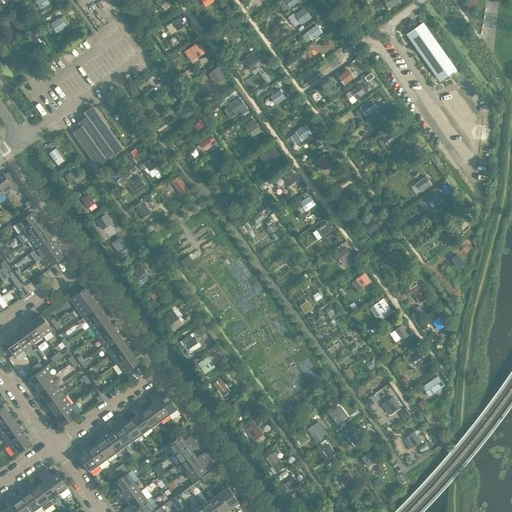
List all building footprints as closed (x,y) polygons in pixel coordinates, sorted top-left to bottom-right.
[(41,9),(49,3),(47,0),(38,0),(35,2),(41,9)] [(382,0),(388,9),(400,1),(399,0),(382,0)] [(296,28),(310,17),(304,8),(289,19),(296,28)] [(21,16),(12,22),(18,31),(27,25),(21,16)] [(177,31),(186,25),(180,16),(171,22),(177,31)] [(56,33),(66,27),(59,18),(50,24),(56,33)] [(422,23),(406,35),(414,45),(420,55),(432,71),(434,75),(451,63),(422,23)] [(311,40),(321,32),(316,25),(306,32),(311,40)] [(232,40),(239,34),(234,26),(226,32),(232,40)] [(36,35),(27,41),(34,52),(43,45),(36,35)] [(196,58),(205,52),(199,42),(189,48),(196,58)] [(251,71),(261,64),(255,56),(245,63),(251,71)] [(332,70),(340,64),(335,57),(327,62),(332,70)] [(215,83),(224,77),(217,67),(208,74),(215,83)] [(343,85),(354,78),(348,70),(337,77),(343,85)] [(145,98),(155,91),(150,84),(140,91),(145,98)] [(356,100),(365,93),(359,84),(349,92),(356,100)] [(275,106),(286,98),(279,89),(269,96),(275,106)] [(171,104),(179,99),(173,91),(166,96),(171,104)] [(236,115),(246,108),(238,97),(228,105),(236,115)] [(365,115),(376,107),(371,100),(360,108),(365,115)] [(122,148),(93,107),(92,107),(84,113),(87,117),(78,123),(81,127),(73,133),(97,166),(105,160),(104,158),(112,153),(113,154),(122,148)] [(185,108),(178,114),(184,122),(192,117),(185,108)] [(378,131),(388,124),(382,115),(372,122),(378,131)] [(248,133),(258,126),(253,119),(243,126),(248,133)] [(301,141),(311,134),(305,125),(295,132),(301,141)] [(389,147),(398,139),(391,131),(382,138),(389,147)] [(204,152),(212,146),(207,138),(198,144),(204,152)] [(269,161),(279,154),(272,144),(262,151),(269,161)] [(400,160),(409,153),(403,146),(394,152),(400,160)] [(61,156),(55,149),(49,154),(54,161),(61,156)] [(323,171),(332,164),(324,153),(315,160),(323,171)] [(215,165),(222,160),(218,154),(210,159),(215,165)] [(148,172),(158,165),(152,157),(143,164),(148,172)] [(70,183),(79,176),(74,169),(65,176),(70,183)] [(288,187),(297,180),(290,170),(281,177),(288,187)] [(20,187),(8,171),(4,174),(2,172),(0,173),(0,188),(4,194),(13,188),(15,191),(20,187)] [(181,196),(190,190),(178,175),(170,181),(181,196)] [(421,193),(431,185),(425,176),(414,185),(421,193)] [(139,177),(131,183),(137,191),(145,185),(139,177)] [(431,207),(442,200),(437,192),(426,200),(431,207)] [(95,203),(88,194),(81,198),(88,208),(95,203)] [(148,199),(151,207),(159,205),(156,196),(148,199)] [(305,212),(315,205),(309,196),(299,203),(305,212)] [(143,219),(150,213),(142,202),(134,207),(143,219)] [(31,212),(16,223),(22,232),(37,221),(31,212)] [(9,219),(7,216),(4,213),(0,215),(0,225),(0,226),(9,219)] [(110,221),(105,215),(97,220),(101,227),(110,221)] [(369,235),(378,228),(372,220),(363,226),(369,235)] [(22,232),(17,236),(23,245),(28,241),(44,230),(37,221),(22,232)] [(326,223),(316,230),(321,237),(332,231),(326,223)] [(44,230),(28,241),(35,250),(50,239),(44,230)] [(120,236),(111,242),(121,256),(129,250),(120,236)] [(35,250),(30,253),(36,262),(41,259),(56,248),(50,239),(35,250)] [(56,248),(41,259),(48,268),(63,257),(56,248)] [(345,248),(335,256),(340,263),(341,262),(345,267),(354,260),(350,255),(351,255),(345,248)] [(396,265),(401,260),(394,250),(383,259),(389,267),(395,263),(396,265)] [(137,278),(145,273),(140,265),(132,271),(137,278)] [(364,273),(355,279),(361,288),(370,282),(364,273)] [(418,284),(409,290),(416,299),(425,293),(418,284)] [(153,299),(163,292),(158,285),(148,292),(153,299)] [(76,308),(92,297),(85,287),(69,298),(76,308)] [(83,317),(98,306),(92,297),(76,308),(83,317)] [(379,315),(389,308),(382,299),(373,305),(379,315)] [(308,303),(301,308),(305,314),(312,308),(308,303)] [(90,327),(105,316),(98,306),(83,317),(90,327)] [(178,318),(172,310),(165,315),(171,324),(178,318)] [(52,330),(41,315),(31,322),(42,337),(52,330)] [(96,336),(111,325),(105,316),(90,327),(96,336)] [(440,316),(430,324),(438,333),(448,326),(440,316)] [(42,337),(31,322),(22,328),(33,343),(42,337)] [(103,345),(118,334),(111,325),(96,336),(103,345)] [(401,340),(409,335),(401,325),(394,330),(401,340)] [(33,343),(22,328),(13,335),(23,350),(33,343)] [(197,340),(192,333),(182,340),(187,347),(197,340)] [(109,354),(125,343),(118,334),(103,345),(109,354)] [(23,350),(13,335),(3,342),(14,357),(23,350)] [(116,364),(131,353),(125,343),(109,354),(116,364)] [(416,366),(426,359),(419,350),(409,357),(416,366)] [(123,373),(138,362),(131,353),(116,364),(123,373)] [(204,373),(214,367),(207,356),(197,363),(204,373)] [(36,388),(51,377),(44,367),(29,378),(36,388)] [(217,375),(210,381),(217,389),(224,384),(217,375)] [(429,381),(422,387),(428,396),(444,385),(438,376),(434,378),(433,377),(428,380),(429,381)] [(43,397),(58,386),(51,377),(36,388),(43,397)] [(49,406),(64,395),(58,386),(43,397),(49,406)] [(178,409),(166,393),(162,397),(157,390),(152,393),(169,416),(178,409)] [(169,416),(152,393),(148,396),(153,403),(148,406),(160,422),(169,416)] [(56,416),(71,405),(64,395),(49,406),(56,416)] [(392,411),(400,406),(393,396),(385,402),(392,411)] [(160,422),(148,406),(144,409),(139,402),(135,405),(151,428),(160,422)] [(244,413),(236,402),(229,408),(236,419),(244,413)] [(63,425),(78,414),(71,405),(56,416),(63,425)] [(151,428),(135,405),(130,409),(135,415),(131,419),(142,434),(151,428)] [(0,423),(10,416),(3,406),(0,408),(0,423)] [(337,425),(344,419),(336,409),(329,414),(337,425)] [(142,434),(131,419),(127,422),(122,415),(117,418),(133,441),(142,434)] [(0,433),(2,436),(17,425),(10,416),(0,423),(0,433)] [(133,441),(117,418),(113,421),(118,428),(113,431),(125,447),(133,441)] [(251,438),(261,431),(254,423),(245,430),(251,438)] [(318,423),(308,430),(312,436),(322,429),(318,423)] [(8,445),(24,434),(17,425),(2,436),(8,445)] [(125,447),(113,431),(109,434),(104,427),(100,431),(116,453),(125,447)] [(358,435),(353,429),(345,434),(350,441),(358,435)] [(408,435),(415,445),(422,439),(416,430),(408,435)] [(116,453),(100,431),(95,434),(100,441),(96,444),(107,459),(116,453)] [(15,455),(30,444),(24,434),(8,445),(15,455)] [(173,454),(194,439),(190,435),(184,440),(180,435),(167,445),(173,454)] [(193,453),(190,449),(197,444),(194,439),(173,454),(179,463),(193,453)] [(107,459),(96,444),(91,447),(87,440),(82,443),(98,466),(107,459)] [(98,466),(82,443),(78,446),(83,453),(78,456),(89,472),(98,466)] [(335,454),(329,445),(322,450),(328,458),(335,454)] [(148,450),(143,454),(147,459),(152,455),(148,450)] [(376,460),(370,451),(361,458),(367,467),(376,460)] [(186,472),(206,457),(203,452),(196,457),(193,453),(179,463),(186,472)] [(272,466),(279,461),(273,452),(266,457),(272,466)] [(206,471),(202,466),(209,461),(206,457),(186,472),(192,481),(206,471)] [(71,492),(56,472),(52,475),(47,468),(42,471),(59,494),(61,498),(71,492)] [(115,489),(110,492),(114,496),(134,482),(138,479),(132,470),(129,472),(128,473),(120,478),(114,482),(117,487),(115,489)] [(59,494),(42,471),(38,475),(43,481),(38,485),(50,500),(59,494)] [(344,488),(353,481),(347,472),(338,479),(344,488)] [(380,476),(376,479),(380,484),(384,481),(380,476)] [(298,484),(293,477),(285,483),(290,490),(298,484)] [(50,500),(38,485),(34,488),(29,481),(25,484),(41,507),(44,511),(53,504),(50,500)] [(134,482),(114,496),(117,501),(121,498),(124,496),(127,500),(140,491),(134,482)] [(33,511),(41,507),(25,484),(20,487),(25,494),(21,497),(31,511),(33,511)] [(239,503),(228,487),(218,493),(229,508),(232,506),(233,507),(239,503)] [(127,507),(123,510),(124,511),(128,511),(147,499),(140,491),(127,500),(130,505),(127,507)] [(360,503),(367,497),(362,491),(355,496),(360,503)] [(31,511),(21,497),(17,500),(12,493),(7,497),(18,511),(31,511)] [(229,508),(218,493),(210,500),(218,511),(226,511),(227,511),(226,510),(229,508)] [(18,511),(7,497),(3,500),(8,507),(3,510),(4,511),(18,511)] [(147,499),(128,511),(148,511),(157,506),(150,497),(147,499)] [(302,511),(303,511),(312,506),(307,498),(298,505),(302,511)] [(177,501),(173,504),(178,511),(183,507),(178,500),(177,501)] [(218,511),(210,500),(201,506),(205,511),(218,511)]
